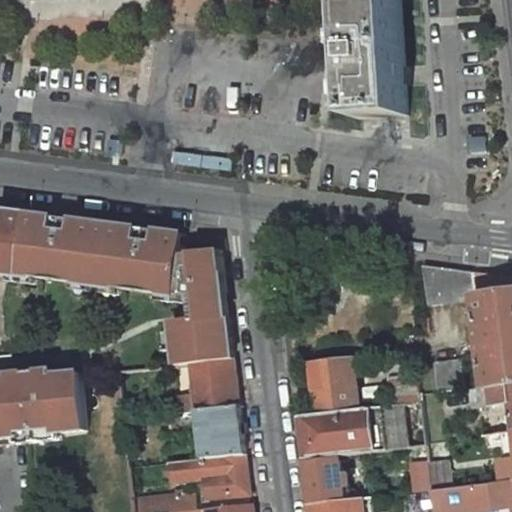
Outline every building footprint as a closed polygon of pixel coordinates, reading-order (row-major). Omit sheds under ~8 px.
[(410,113),(403,0),(353,0),(360,115),(410,113)] [(7,212),(5,222),(31,225),(32,215),(7,212)] [(32,225),(187,246),(188,235),(33,216),(32,225)] [(0,283),(10,285),(11,275),(23,276),(31,225),(5,222),(0,221),(0,283)] [(186,255),(187,246),(32,225),(25,277),(40,279),(39,286),(82,291),(83,285),(124,289),(123,295),(168,301),(169,293),(182,295),(186,255)] [(186,255),(182,295),(180,306),(197,308),(199,324),(174,328),(175,335),(178,352),(181,369),(194,368),(237,363),(223,250),(186,255)] [(478,299),(485,345),(479,346),(480,352),(486,351),(489,387),(492,388),(511,385),(511,276),(436,267),(435,304),(478,299)] [(23,276),(11,275),(10,285),(22,287),(23,276)] [(39,289),(39,286),(40,279),(25,277),(24,287),(39,289)] [(123,298),(123,295),(124,289),(83,285),(82,291),(82,294),(123,298)] [(169,293),(168,301),(168,304),(180,306),(182,295),(169,293)] [(175,335),(165,336),(168,354),(178,352),(175,335)] [(355,361),(317,366),(321,416),(360,411),(355,361)] [(195,376),(200,412),(242,407),(237,363),(194,368),(195,376)] [(468,389),(464,363),(436,366),(439,393),(468,389)] [(174,370),(175,378),(195,376),(194,368),(181,369),(174,370)] [(134,382),(170,378),(169,370),(133,374),(134,382)] [(60,376),(59,371),(15,376),(16,381),(31,380),(32,388),(45,387),(44,378),(60,376)] [(0,445),(51,439),(50,430),(63,428),(64,432),(92,429),(85,374),(60,376),(44,378),(45,387),(32,388),(31,380),(16,381),(0,382),(0,445)] [(420,379),(404,381),(407,406),(423,404),(420,379)] [(511,404),(511,385),(492,388),(489,387),(475,388),(477,408),(511,404)] [(200,412),(207,460),(248,455),(242,407),(200,412)] [(360,411),(321,416),(305,418),(310,462),(375,454),(370,410),(360,411)] [(65,438),(64,432),(63,428),(50,430),(51,439),(65,438)] [(418,449),(423,492),(434,491),(432,476),(428,447),(418,449)] [(211,479),(230,478),(233,498),(253,496),(248,455),(207,460),(207,462),(173,466),(175,480),(210,477),(211,479)] [(350,501),(345,463),(311,467),(315,505),(350,501)] [(453,489),(452,474),(432,476),(434,491),(453,489)] [(453,489),(434,491),(436,511),(487,511),(511,509),(511,483),(507,484),(507,482),(453,489)] [(407,494),(409,511),(436,511),(434,491),(423,492),(407,494)] [(379,511),(378,498),(350,501),(315,505),(316,511),(379,511)]
